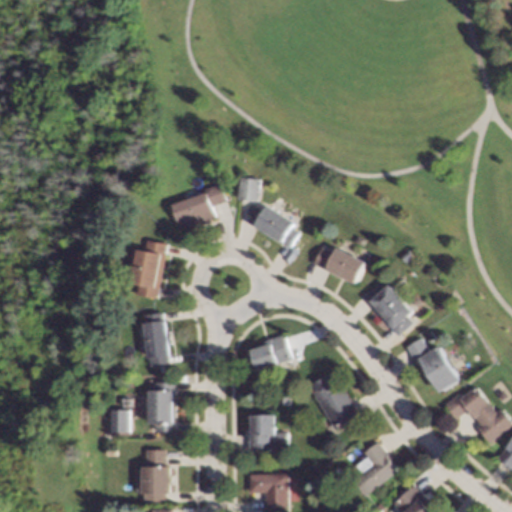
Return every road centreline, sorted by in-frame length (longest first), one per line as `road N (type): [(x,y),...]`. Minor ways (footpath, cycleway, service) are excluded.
road 1 (residential): [(505,511),(441,463),(305,297),(263,301)]
road 2 (residential): [(263,301),(219,331),(211,373),(213,511)]
